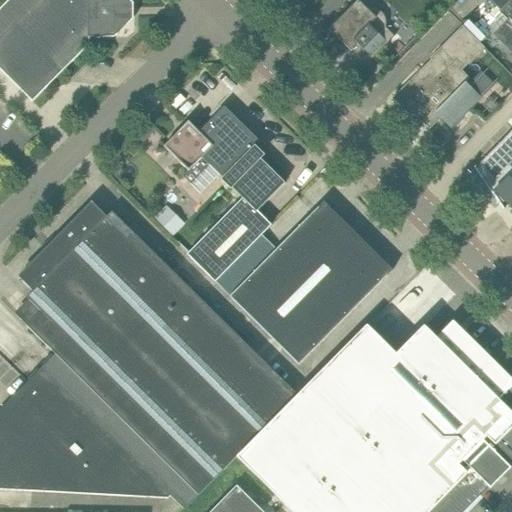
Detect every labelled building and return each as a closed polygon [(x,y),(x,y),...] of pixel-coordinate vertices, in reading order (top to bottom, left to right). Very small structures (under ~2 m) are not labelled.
[(8,0),(0,9),(0,69),(32,102),(89,45),(89,38),(114,37),(126,26),(129,22),(129,1),(128,0),(8,0)] [(344,45),(347,42),(353,48),(347,53),(351,58),(353,59),(355,60),(356,61),(358,61),(360,62),(363,62),(365,61),(369,60),(371,59),(373,58),(394,36),(385,27),(386,26),(386,24),(386,22),(386,19),(385,18),(385,17),(384,15),(383,14),(382,12),(380,10),(379,9),(377,8),(374,7),(372,7),(369,7),(367,7),(366,7),(358,0),(356,0),(328,29),(344,45)] [(511,0),(487,0),(502,14),(486,29),(511,54),(511,0)] [(409,81),(392,98),(416,121),(419,119),(429,129),(441,118),(451,128),(462,117),(459,115),(473,101),(473,94),(467,89),(464,85),(470,79),(459,69),(462,66),(464,68),(484,48),(464,29),(446,48),(443,45),(430,59),(434,62),(412,84),(409,81)] [(199,132),(188,122),(164,147),(188,171),(197,180),(210,167),(219,176),(223,180),(230,187),(242,198),(187,255),(215,282),(272,225),(258,211),(285,183),(253,152),(262,143),(257,141),(256,142),(225,111),(226,111),(224,106),(199,132)] [(511,129),(475,167),(475,166),(473,167),(476,171),(474,173),(484,182),(483,182),(492,196),(494,194),(493,193),(494,191),(508,205),(511,200),(511,129)] [(358,241),(353,236),(355,233),(323,202),(229,297),(298,365),(392,270),(361,239),(358,241)] [(92,204),(19,278),(32,291),(26,298),(40,312),(26,326),(55,354),(0,409),(0,489),(167,498),(169,496),(183,510),(297,396),(111,212),(106,217),(92,204)] [(166,206),(154,218),(173,236),(185,224),(166,206)] [(367,326),(237,457),(292,511),(463,511),(488,487),(490,489),(491,488),(489,486),(507,468),(509,469),(510,468),(509,466),(511,463),(511,380),(453,321),(436,338),(424,326),(396,355),(367,326)] [(262,511),(236,486),(210,511),(262,511)]
